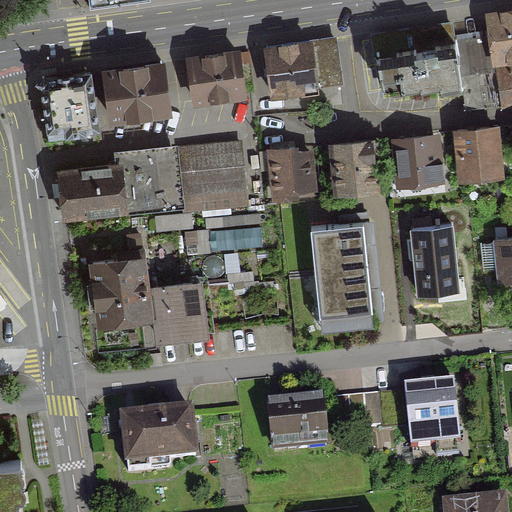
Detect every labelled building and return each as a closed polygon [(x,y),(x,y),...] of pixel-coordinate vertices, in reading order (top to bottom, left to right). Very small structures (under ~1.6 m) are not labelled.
[(511,6),(486,10),(494,63),(511,60),(511,6)] [(459,104),(449,24),(360,36),(366,75),(374,99),(401,95),(431,96),(459,104)] [(263,41),(269,91),(318,86),(317,79),(340,77),(335,32),(263,41)] [(237,55),(190,61),(196,104),(243,97),(237,55)] [(171,64),(108,71),(114,122),(177,114),(171,64)] [(511,64),(498,67),(503,101),(511,99),(511,64)] [(92,75),(43,83),(52,139),(101,131),(92,75)] [(496,128),(456,132),(461,181),(501,177),(496,128)] [(439,137),(394,142),(398,183),(443,178),(439,137)] [(241,140),(176,146),(182,200),(182,207),(247,201),(241,140)] [(375,189),(370,142),(333,147),(339,194),(375,189)] [(117,151),(118,166),(127,165),(130,205),(182,200),(176,146),(117,151)] [(298,150),(267,153),(273,202),(299,199),(298,195),(317,193),(313,152),(298,154),(298,150)] [(118,166),(62,171),(66,220),(131,214),(130,205),(127,165),(118,166)] [(363,222),(312,227),(321,326),(372,322),(363,222)] [(508,227),(496,228),(502,282),(508,281),(509,287),(511,286),(511,236),(509,237),(508,227)] [(215,234),(216,250),(248,248),(248,233),(215,234)] [(465,285),(460,236),(413,240),(417,289),(465,285)] [(485,273),(496,272),(494,243),(483,243),(485,273)] [(155,315),(151,281),(147,250),(90,257),(98,322),(155,315)] [(151,281),(155,315),(158,337),(209,330),(201,275),(151,281)] [(464,452),(457,387),(407,392),(414,458),(464,452)] [(381,395),(337,399),(339,424),(383,421),(381,395)] [(325,400),(271,405),(275,453),(330,448),(325,400)] [(188,408),(123,414),(128,468),(194,462),(188,408)] [(0,511),(25,511),(21,462),(0,464),(0,511)] [(506,511),(505,496),(446,503),(446,511),(506,511)]
